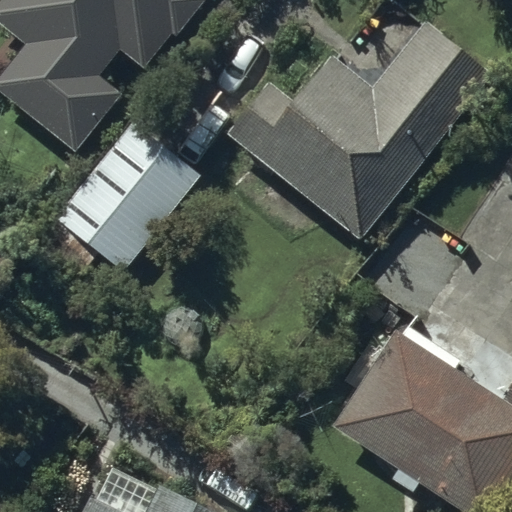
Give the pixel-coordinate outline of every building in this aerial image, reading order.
[(186,0),(0,0),(0,1),(0,9),(30,34),(0,70),(0,80),(74,142),(120,87),(98,69),(122,40),(140,56),(186,0)] [(485,64),(425,17),(371,84),(328,50),(291,97),(268,79),(232,123),(358,223),(485,64)] [(199,169),(132,115),(54,212),(122,266),(199,169)] [(511,459),(511,408),(401,331),(343,414),(479,508),(511,459)] [(225,511),(159,480),(143,511),(132,511),(92,492),(82,511),(225,511)]
